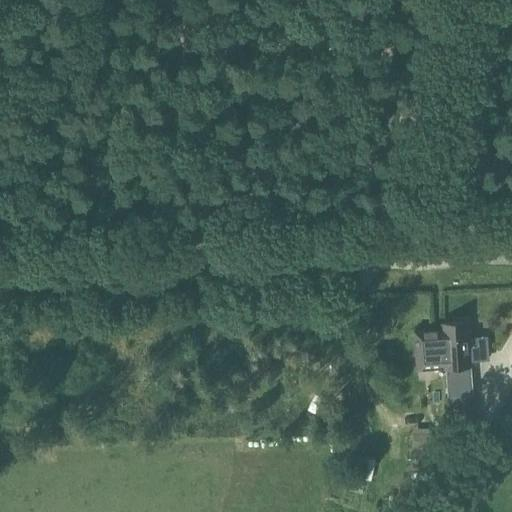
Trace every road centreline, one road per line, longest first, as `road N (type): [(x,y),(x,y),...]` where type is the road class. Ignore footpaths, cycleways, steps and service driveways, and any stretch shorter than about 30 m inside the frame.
road 1 (tertiary): [(0,283),(415,255),(511,256)]
road 2 (track): [(0,169),(132,178),(511,174)]
road 3 (track): [(461,0),(415,255)]
